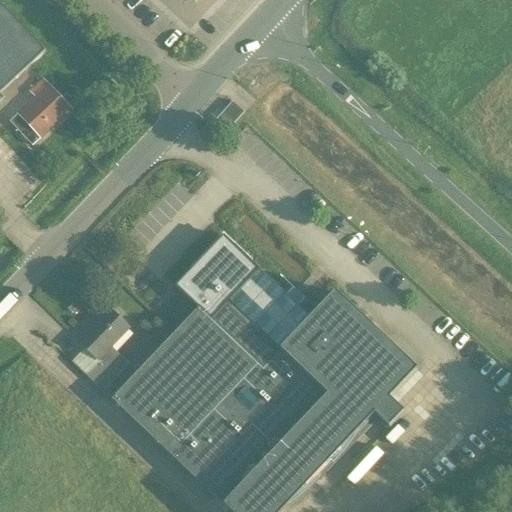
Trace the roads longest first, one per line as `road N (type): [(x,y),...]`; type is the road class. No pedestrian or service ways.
road 1 (primary): [(511,245),(267,20)]
road 2 (unclassified): [(0,302),(193,100)]
road 3 (unclassified): [(193,100),(98,0)]
